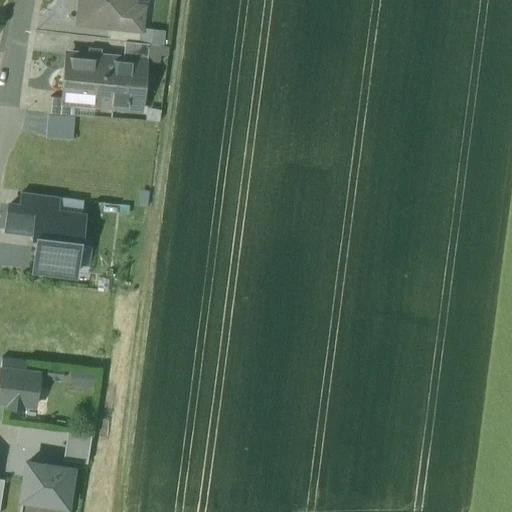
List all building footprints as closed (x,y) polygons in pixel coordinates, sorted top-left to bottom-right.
[(132,0),(79,0),(77,24),(108,27),(139,30),(142,7),(132,6),(132,0)] [(139,30),(108,27),(107,40),(124,41),(138,43),(139,30)] [(138,43),(124,41),(122,57),(132,58),(131,62),(145,63),(144,65),(146,65),(148,44),(138,43)] [(100,50),(88,49),(87,57),(67,55),(62,98),(74,99),(73,101),(111,105),(115,65),(115,64),(115,60),(99,58),(100,50)] [(132,58),(122,57),(121,65),(115,65),(111,105),(126,106),(126,103),(127,103),(128,99),(141,100),(144,65),(145,63),(131,62),(132,58)] [(62,98),(49,97),(47,113),(72,115),(73,101),(74,99),(62,98)] [(71,138),(72,115),(47,113),(46,136),(71,138)] [(9,205),(6,230),(33,233),(37,210),(55,212),(57,197),(22,192),(20,206),(9,205)] [(55,212),(37,210),(33,233),(33,238),(37,239),(32,270),(74,275),(82,216),(55,212)] [(38,373),(0,368),(0,400),(7,402),(6,406),(21,408),(22,404),(34,405),(38,373)] [(90,436),(67,432),(62,459),(86,463),(90,436)] [(64,511),(72,469),(26,462),(18,511),(64,511)]
